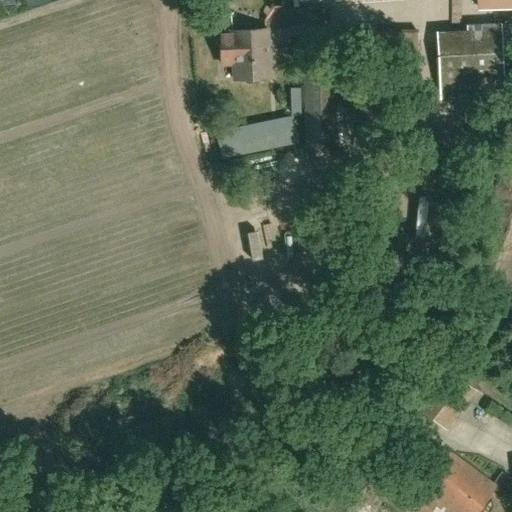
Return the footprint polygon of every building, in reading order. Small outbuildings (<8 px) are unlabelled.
[(508,23),(443,25),(445,74),(460,74),(461,91),(511,89),(508,23)] [(267,28),(232,30),(217,31),(220,67),(233,66),(234,79),(269,77),(267,28)] [(356,32),(356,50),(421,50),(422,33),(356,32)] [(335,144),(333,80),(333,72),(303,73),(305,145),(335,144)] [(299,85),(290,85),(290,113),(300,112),(299,85)] [(215,131),(221,158),(298,142),(292,115),(215,131)] [(456,416),(475,391),(448,369),(418,407),(441,423),(450,411),(456,416)] [(440,510),(443,505),(451,511),(476,511),(496,486),(451,451),(422,489),(426,492),(438,501),(435,506),(440,510)]
